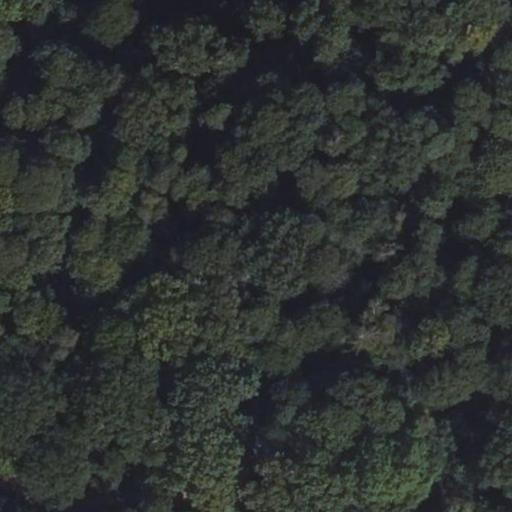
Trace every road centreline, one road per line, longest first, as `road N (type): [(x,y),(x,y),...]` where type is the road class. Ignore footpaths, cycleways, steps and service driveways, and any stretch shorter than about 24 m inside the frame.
road 1 (track): [(471,511),(400,412),(337,390),(270,390),(135,412),(0,403)]
road 2 (track): [(0,464),(46,479),(225,480),(339,511)]
